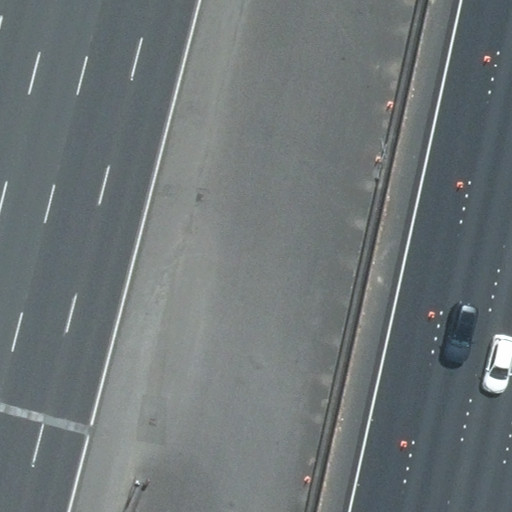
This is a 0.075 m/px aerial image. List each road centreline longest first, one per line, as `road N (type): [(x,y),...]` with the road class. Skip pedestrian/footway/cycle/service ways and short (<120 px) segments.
road 1 (motorway): [(25,511),(154,0)]
road 2 (motorway): [(511,242),(454,511)]
